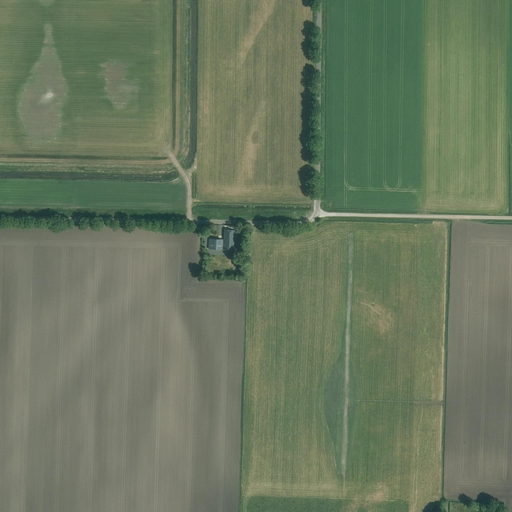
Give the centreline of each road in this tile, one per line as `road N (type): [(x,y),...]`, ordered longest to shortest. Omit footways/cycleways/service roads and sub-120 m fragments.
road 1 (unclassified): [(0,217),(299,224),(317,213)]
road 2 (unclassified): [(317,213),(319,0)]
road 3 (unclassified): [(511,217),(317,213)]
